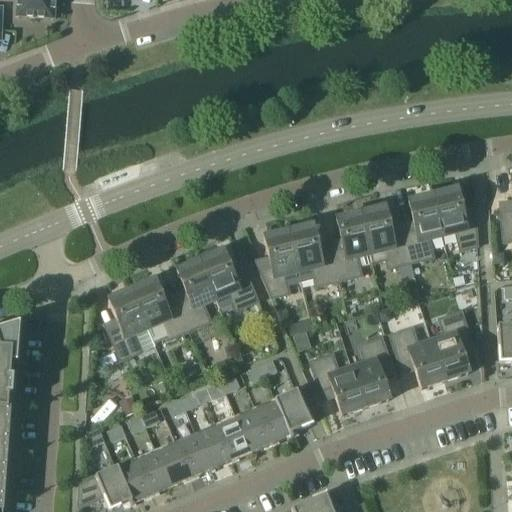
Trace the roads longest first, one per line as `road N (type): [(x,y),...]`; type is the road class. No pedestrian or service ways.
road 1 (residential): [(41,229),(303,137),(511,103)]
road 2 (residential): [(59,280),(226,210),(344,176),(511,143)]
road 3 (residential): [(186,511),(328,450),(511,394)]
road 4 (residential): [(45,511),(59,280)]
road 5 (residential): [(239,0),(79,45)]
